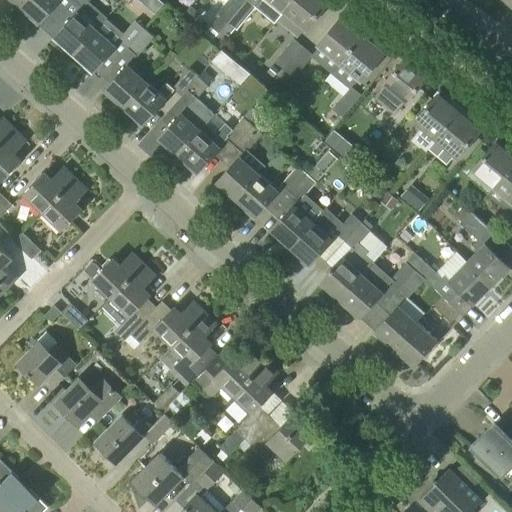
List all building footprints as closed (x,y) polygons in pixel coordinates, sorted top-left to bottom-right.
[(25,0),(19,7),(38,25),(52,9),(59,16),(73,0),(25,0)] [(54,38),(73,56),(97,29),(106,18),(89,2),(90,0),(73,0),(59,16),(67,23),(54,38)] [(229,0),(218,14),(220,16),(213,24),(221,30),(228,22),(245,0),(229,0)] [(245,0),(228,22),(237,30),(256,7),(276,23),(285,11),(294,0),(245,0)] [(306,28),(306,29),(328,2),(325,0),(294,0),(285,11),(305,28),(306,28)] [(191,6),(184,15),(194,23),(202,14),(191,6)] [(341,18),(319,45),(340,62),(362,35),(341,18)] [(97,29),(73,56),(93,73),(108,56),(115,63),(145,29),(135,20),(114,44),(97,29)] [(104,91),(123,108),(147,81),(128,65),(137,55),(138,56),(154,37),(145,29),(115,63),(123,70),(104,91)] [(221,30),(217,36),(225,42),(228,38),(228,35),(221,30)] [(331,72),(350,88),(351,88),(352,87),(359,78),(361,80),(384,53),(362,35),(340,62),(331,72)] [(285,70),(305,47),(294,38),(275,62),(285,70)] [(305,47),(285,70),(295,78),(314,55),(305,47)] [(386,84),(374,97),(395,115),(406,101),(426,77),(407,59),(386,84)] [(272,64),(260,72),(268,83),(279,75),(272,64)] [(188,90),(200,78),(190,69),(173,88),(175,89),(175,90),(183,96),(188,90)] [(200,78),(208,85),(214,79),(205,71),(200,78)] [(188,90),(197,99),(209,86),(208,85),(200,78),(188,90)] [(143,126),(175,90),(175,89),(173,88),(167,82),(158,91),(147,81),(123,108),(143,126)] [(333,109),(333,110),(342,117),(343,118),(362,95),(352,87),(351,88),(350,88),(333,109)] [(158,139),(177,156),(201,130),(207,123),(215,114),(197,99),(188,90),(183,96),(165,115),(173,122),(158,139)] [(427,151),(438,139),(460,112),(459,111),(462,107),(461,107),(458,111),(438,94),(416,121),(423,126),(412,140),(421,148),(421,147),(427,151)] [(226,123),(221,128),(217,132),(207,123),(201,130),(177,156),(197,174),(221,147),(220,147),(229,137),(237,144),(253,125),(251,123),(259,115),(252,108),(244,117),(233,130),(226,123)] [(337,123),(342,117),(333,110),(328,116),(337,123)] [(438,139),(458,156),(480,129),(460,112),(438,139)] [(0,145),(15,130),(2,118),(0,120),(0,145)] [(263,134),(253,125),(237,144),(246,153),(263,134)] [(15,130),(0,145),(0,181),(1,182),(22,160),(15,154),(27,142),(15,130)] [(511,156),(496,142),(474,169),(494,186),(511,165),(511,156)] [(356,149),(353,158),(363,162),(366,153),(356,149)] [(236,200),(260,173),(240,156),(216,183),(236,200)] [(291,192),(308,174),(298,165),(282,184),(291,192)] [(511,165),(494,186),(511,201),(511,165)] [(24,193),(43,212),(75,178),(63,167),(52,179),(45,172),(24,193)] [(255,218),(279,190),(260,173),(236,200),(255,218)] [(308,174),(291,192),(300,200),(317,182),(308,174)] [(361,184),(379,199),(387,190),(370,174),(361,184)] [(88,191),(75,178),(43,212),(62,231),(83,209),(76,203),(88,191)] [(381,201),(390,209),(399,199),(390,191),(381,201)] [(420,191),(410,203),(419,210),(429,198),(420,191)] [(4,196),(0,200),(0,218),(13,205),(4,196)] [(314,222),(294,204),(270,231),(290,249),(314,222)] [(459,217),(463,220),(471,211),(464,206),(458,213),(459,217)] [(309,266),(333,239),(333,238),(337,233),(345,241),(362,222),(352,214),(344,223),(327,207),(314,222),(290,249),(309,266)] [(497,254),(507,243),(471,211),(463,220),(460,223),(478,239),(473,245),(478,250),(467,261),(493,286),(511,268),(497,254)] [(353,247),(344,257),(320,284),(340,301),(375,262),(366,255),(369,252),(360,243),(371,230),(362,222),(345,241),(353,247)] [(41,250),(26,236),(18,245),(32,259),(41,250)] [(0,245),(0,283),(6,289),(18,276),(6,265),(13,258),(0,245)] [(111,298),(144,264),(132,253),(120,265),(113,258),(101,270),(93,278),(92,279),(111,298)] [(407,262),(417,271),(426,279),(443,296),(448,302),(459,291),(474,305),(493,286),(467,261),(450,279),(445,275),(442,277),(434,269),(415,253),(407,262)] [(85,271),(93,278),(101,270),(94,262),(85,271)] [(383,308),(417,271),(407,262),(393,278),(375,262),(340,301),(359,319),(375,301),(383,308)] [(125,340),(131,334),(153,312),(152,311),(143,303),(151,295),(144,288),(156,276),(144,264),(111,298),(122,309),(115,316),(122,323),(115,331),(125,340)] [(426,279),(417,271),(383,308),(390,314),(374,332),(394,349),(418,322),(399,306),(408,296),(409,298),(426,279)] [(448,302),(443,296),(434,305),(452,323),(461,314),(448,302)] [(152,311),(153,312),(131,334),(140,343),(154,328),(173,346),(205,313),(193,301),(181,313),(174,306),(165,315),(156,307),(152,311)] [(71,303),(62,312),(76,326),(80,330),(89,321),(71,303)] [(62,312),(55,305),(45,315),(52,322),(62,312)] [(161,358),(172,368),(171,369),(188,387),(194,381),(214,360),(213,360),(205,352),(212,343),(206,337),(217,325),(205,313),(173,346),(161,358)] [(438,340),(418,322),(394,349),(414,367),(438,340)] [(55,387),(76,366),(66,356),(60,362),(40,341),(17,364),(30,376),(31,375),(40,383),(46,378),(55,387)] [(213,360),(214,360),(194,381),(211,398),(216,393),(226,403),(266,361),(254,350),(242,362),(236,355),(226,364),(218,355),(213,360)] [(229,455),(246,438),(246,439),(266,418),(257,409),(274,392),(267,385),(279,373),(266,361),(226,403),(245,422),(220,447),(223,449),(229,455)] [(93,391),(81,379),(57,403),(78,424),(90,413),(99,421),(122,398),(104,380),(93,391)] [(164,412),(182,393),(172,384),(154,402),(164,412)] [(182,393),(164,412),(166,414),(173,420),(191,402),(182,393)] [(278,430),(266,418),(246,439),(267,459),(275,450),(280,454),(287,461),(315,432),(295,413),(278,430)] [(175,423),(173,420),(166,414),(153,427),(140,415),(131,424),(122,415),(94,442),(96,443),(96,442),(117,463),(116,463),(117,464),(145,436),(154,444),(175,423)] [(511,439),(494,423),(492,424),(469,447),(476,454),(472,459),(508,494),(511,490),(511,439)] [(192,485),(196,480),(215,462),(200,447),(178,470),(161,453),(133,481),(150,499),(152,497),(157,503),(183,476),(192,485)] [(229,455),(223,449),(217,455),(223,460),(229,455)] [(0,459),(0,506),(5,511),(43,511),(48,507),(0,459)] [(226,472),(215,462),(196,480),(207,490),(226,472)] [(419,499),(432,511),(471,511),(472,511),(482,501),(449,469),(439,479),(434,479),(434,484),(419,499)] [(230,487),(238,494),(244,488),(236,480),(230,487)] [(233,500),(221,511),(238,511),(242,508),(246,511),(257,511),(262,508),(244,489),(233,500)] [(181,511),(215,511),(198,495),(181,511)]
